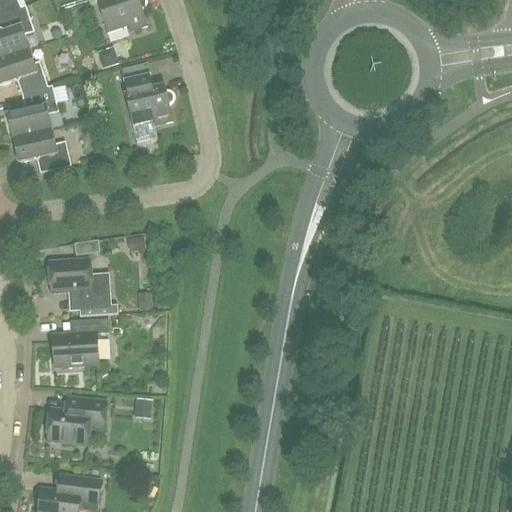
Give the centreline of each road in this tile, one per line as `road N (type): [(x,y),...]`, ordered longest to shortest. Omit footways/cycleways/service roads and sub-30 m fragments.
road 1 (secondary): [(353,125),(302,254),(254,511)]
road 2 (residential): [(0,218),(183,193),(208,176),(201,104),(172,0)]
road 3 (residential): [(0,264),(0,416)]
road 4 (secondary): [(358,18),(322,46),(316,69),(320,93),(353,125)]
